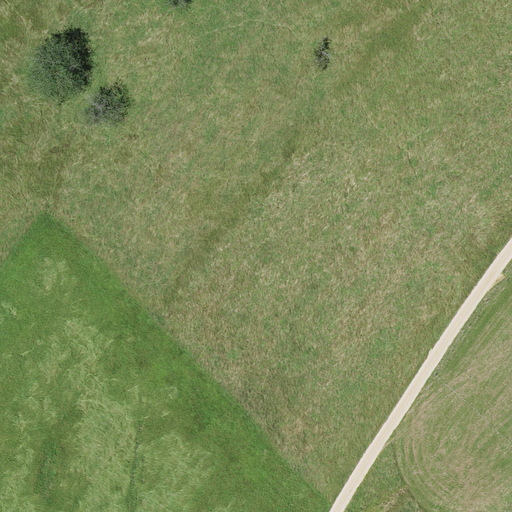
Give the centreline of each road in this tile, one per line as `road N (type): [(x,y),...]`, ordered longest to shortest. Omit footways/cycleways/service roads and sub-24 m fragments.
road 1 (track): [(334,511),(470,299),(511,249)]
road 2 (track): [(370,511),(410,478),(468,465),(509,468)]
